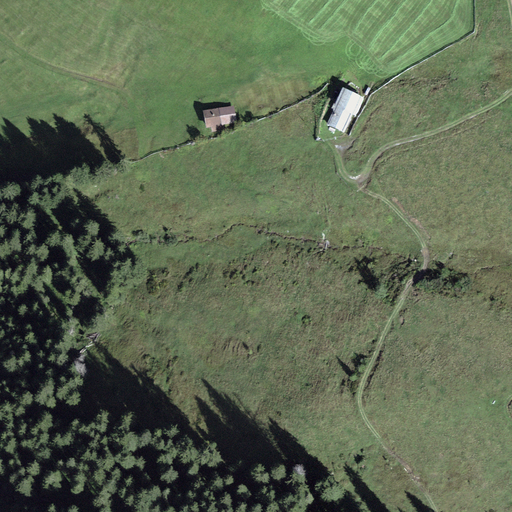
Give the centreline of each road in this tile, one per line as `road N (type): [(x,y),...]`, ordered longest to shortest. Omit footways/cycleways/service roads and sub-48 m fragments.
road 1 (track): [(367,173),(424,258),(358,404),(437,511)]
road 2 (track): [(332,141),(339,168),(358,179),(382,149),(473,116),(511,89)]
